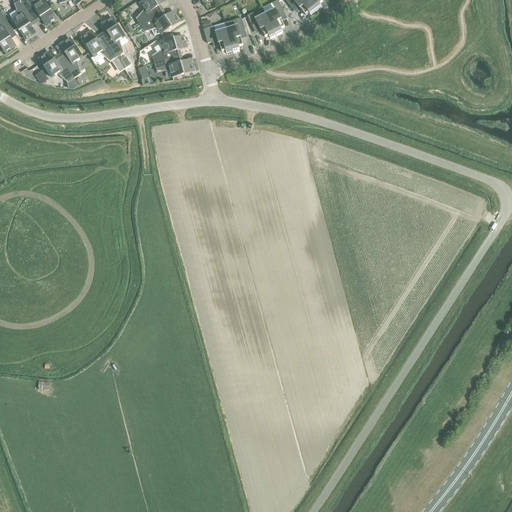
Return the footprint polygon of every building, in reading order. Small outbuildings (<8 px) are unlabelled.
[(35,21),(21,0),(16,4),(15,4),(19,17),(14,21),(26,39),(36,33),(31,24),(35,21)] [(21,0),(35,21),(36,21),(37,23),(38,23),(36,21),(41,17),(47,26),(57,19),(44,0),(39,4),(34,0),(21,0)] [(135,20),(140,26),(150,20),(163,11),(161,12),(158,7),(166,2),(165,0),(146,0),(141,4),(144,10),(135,20)] [(215,0),(213,1),(217,8),(224,5),(221,0),(215,0)] [(284,0),(293,11),(298,7),(305,16),(309,13),(311,17),(316,12),(306,0),(284,0)] [(306,0),(316,12),(322,8),(319,5),(322,2),(320,0),(306,0)] [(263,10),(265,15),(276,37),(283,34),(281,30),(284,28),(279,17),(285,15),(278,1),(272,4),(272,5),(263,10)] [(150,20),(140,26),(142,30),(144,33),(157,29),(161,35),(180,23),(173,12),(165,18),(161,13),(164,11),(163,11),(150,20)] [(0,45),(5,53),(16,46),(11,38),(15,35),(1,13),(0,14),(0,45)] [(276,37),(265,15),(256,20),(253,14),(247,17),(254,30),(259,28),(265,38),(268,36),(270,40),(276,37)] [(101,35),(122,67),(124,70),(131,66),(125,58),(123,59),(121,56),(124,54),(119,41),(125,37),(112,18),(102,25),(108,34),(103,37),(101,35)] [(241,19),(225,24),(226,30),(233,54),(240,52),(239,48),(243,46),(239,35),(245,33),(241,19)] [(128,25),(124,28),(128,35),(132,31),(128,25)] [(233,54),(226,30),(216,33),(214,27),(203,30),(207,44),(212,43),(218,41),(221,53),(226,51),(227,55),(233,54)] [(92,32),(82,39),(94,58),(100,54),(110,63),(111,62),(117,70),(122,67),(101,35),(102,37),(97,41),(92,32)] [(152,57),(154,65),(181,57),(181,56),(178,57),(177,51),(186,48),(183,37),(161,43),(163,50),(152,57)] [(59,56),(74,79),(81,75),(77,62),(83,58),(70,39),(60,46),(65,54),(60,58),(59,56)] [(74,79),(59,56),(58,56),(60,58),(55,61),(49,53),(39,60),(52,79),(57,75),(68,84),(74,79)] [(181,57),(154,65),(156,72),(164,72),(170,72),(172,79),(193,72),(190,61),(180,63),(179,58),(181,57)] [(145,69),(138,71),(140,77),(146,75),(145,69)] [(42,72),(36,76),(41,85),(48,80),(42,72)]
